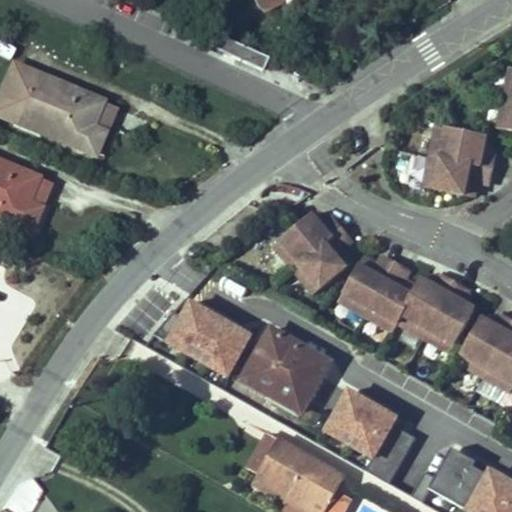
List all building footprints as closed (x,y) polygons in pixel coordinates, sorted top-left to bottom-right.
[(252,0),(258,10),(263,13),(282,3),(283,0),(252,0)] [(267,59),(201,29),(196,41),(262,71),(267,59)] [(12,66),(0,96),(0,117),(94,157),(104,134),(91,128),(102,103),(12,66)] [(511,99),(505,98),(498,129),(511,131),(511,99)] [(114,108),(102,103),(91,128),(104,134),(114,108)] [(438,127),(431,157),(492,170),(495,155),(484,153),(486,140),(487,137),(438,127)] [(495,155),(486,140),(484,153),(495,155)] [(492,170),(431,157),(425,188),(474,198),(477,183),(489,185),(492,170)] [(0,221),(30,234),(40,211),(27,206),(38,180),(0,164),(0,221)] [(50,186),(38,180),(27,206),(40,211),(50,186)] [(295,271),(342,231),(332,219),(324,227),(315,217),(313,215),(275,247),(295,271)] [(332,219),(315,217),(324,227),(332,219)] [(352,243),(342,231),(295,271),(315,295),(354,262),(344,250),(352,243)] [(366,317),(396,264),(383,256),(377,266),(364,258),(339,301),(366,317)] [(410,271),(396,264),(366,317),(394,332),(399,323),(408,306),(406,305),(416,288),(404,282),(410,271)] [(424,337),(454,283),(441,276),(435,286),(424,280),(421,278),(416,288),(406,305),(408,306),(399,323),(424,337)] [(435,286),(441,276),(424,280),(435,286)] [(468,291),(454,283),(424,337),(451,353),(476,309),(473,307),(462,301),(468,291)] [(473,307),(468,291),(462,301),(473,307)] [(252,337),(192,303),(184,317),(174,312),(155,335),(229,377),(252,337)] [(457,363),(484,378),(511,328),(511,322),(501,316),(496,326),(484,320),(482,318),(457,363)] [(496,326),(501,316),(484,320),(496,326)] [(511,328),(484,378),(511,393),(511,392),(511,328)] [(330,363),(273,330),(244,380),(302,413),(330,363)] [(356,397),(349,393),(347,398),(354,402),(356,397)] [(365,472),(389,485),(415,440),(392,427),(394,425),(387,421),(389,416),(356,397),(354,402),(347,398),(326,433),(373,460),(365,472)] [(396,420),(389,416),(387,421),(394,425),(396,420)] [(261,476),(281,441),(269,434),(248,469),(261,476)] [(281,441),(261,476),(322,511),(343,511),(350,502),(335,493),(344,477),(281,441)] [(458,454),(451,450),(449,454),(456,458),(458,454)] [(410,498),(421,504),(428,490),(467,511),(511,511),(511,490),(488,477),(491,472),(458,454),(456,458),(449,454),(435,479),(425,473),(410,498)] [(321,511),(322,511),(261,476),(257,484),(293,505),(288,511),(321,511)]
